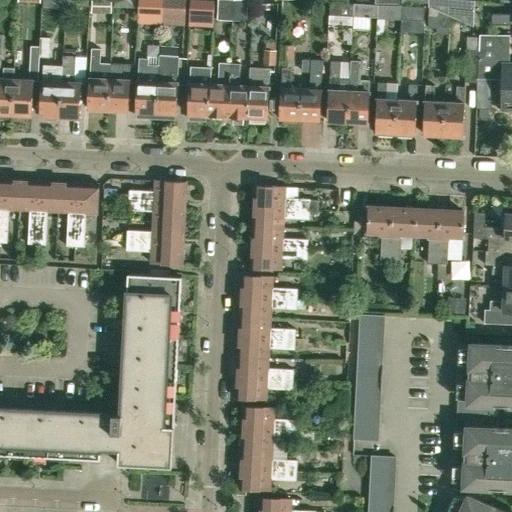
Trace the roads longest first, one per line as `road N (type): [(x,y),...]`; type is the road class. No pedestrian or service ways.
road 1 (residential): [(224,165),(207,511)]
road 2 (residential): [(511,177),(224,165)]
road 3 (residential): [(224,165),(0,153)]
road 4 (residential): [(120,503),(0,495)]
